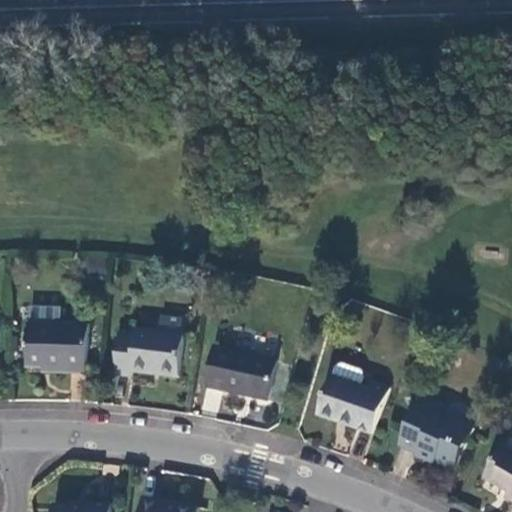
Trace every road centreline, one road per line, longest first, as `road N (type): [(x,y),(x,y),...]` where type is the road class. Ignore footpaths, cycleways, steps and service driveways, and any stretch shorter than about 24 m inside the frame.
road 1 (tertiary): [(392,511),(189,446),(17,435)]
road 2 (primary): [(0,3),(154,0)]
